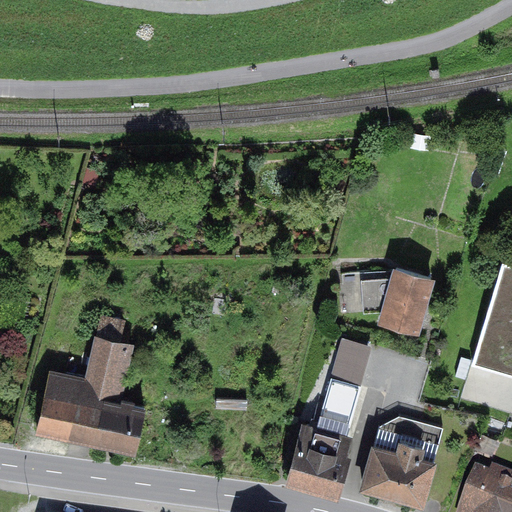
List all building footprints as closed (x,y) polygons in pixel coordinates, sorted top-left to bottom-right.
[(511,255),(506,253),(476,356),(511,367),(511,255)] [(421,327),(437,268),(396,256),(379,316),(421,327)] [(50,362),(36,425),(135,447),(146,395),(124,390),(136,335),(97,326),(87,371),(50,362)] [(318,419),(348,427),(372,342),(343,334),(318,419)] [(377,422),(361,483),(426,500),(447,422),(401,409),(377,422)] [(304,415),(286,477),(339,492),(353,445),(348,443),(352,429),(348,427),(318,419),(304,415)] [(511,511),(511,480),(479,467),(460,511),(511,511)]
